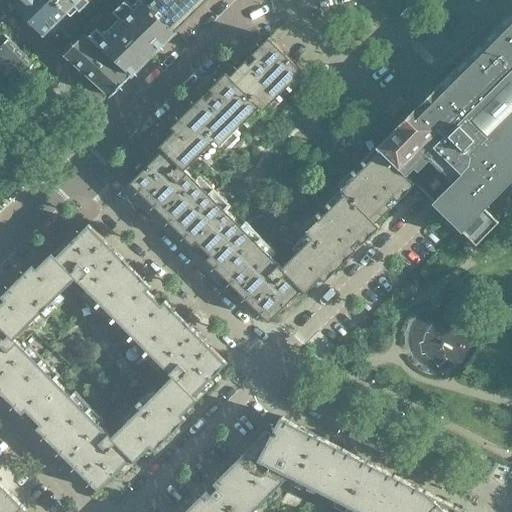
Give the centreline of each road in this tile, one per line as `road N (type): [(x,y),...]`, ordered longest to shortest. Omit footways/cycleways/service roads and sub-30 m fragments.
road 1 (residential): [(505,511),(472,478),(269,365)]
road 2 (residential): [(269,365),(78,171)]
road 3 (residential): [(78,171),(246,2)]
road 4 (residential): [(269,365),(417,221)]
road 5 (residential): [(127,511),(269,365)]
road 6 (residential): [(94,511),(0,418)]
